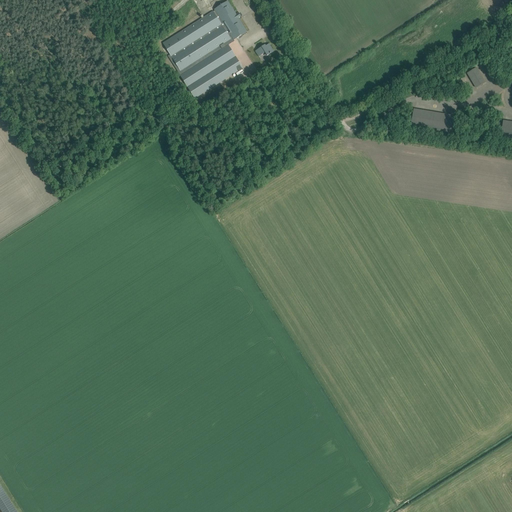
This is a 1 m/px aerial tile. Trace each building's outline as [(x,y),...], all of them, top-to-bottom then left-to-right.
[(224,4),(214,9),(215,11),(232,38),(234,40),(247,32),(239,19),(242,18),(238,12),(235,13),(228,1),(224,4)] [(213,12),(163,44),(170,55),(168,57),(182,79),(195,99),(235,73),(236,73),(238,76),(244,72),(242,69),(243,69),(243,68),(228,45),(234,42),(234,40),(232,38),(215,11),(214,12),(213,12)] [(256,51),(259,57),(265,53),(267,56),(274,52),(269,44),(266,46),(265,45),(256,51)] [(486,82),(477,67),(467,73),(476,88),(486,82)] [(454,116),(419,110),(414,109),(411,126),(451,133),(454,116)] [(500,138),(511,140),(511,121),(503,121),(500,138)] [(0,509),(1,511),(18,511),(0,483),(0,509)]
